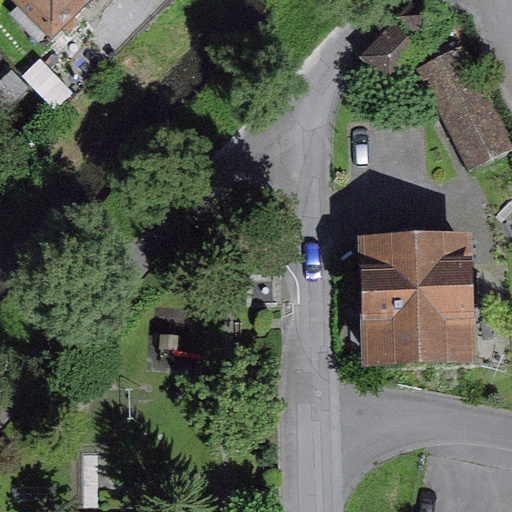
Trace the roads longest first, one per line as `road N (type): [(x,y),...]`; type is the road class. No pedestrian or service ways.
road 1 (residential): [(403,0),(308,102),(313,393)]
road 2 (residential): [(313,393),(511,431)]
